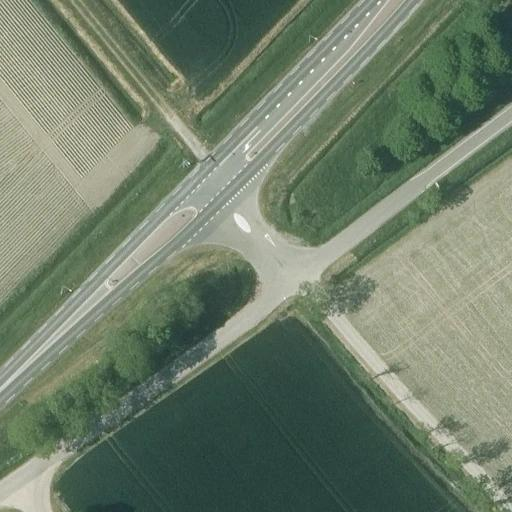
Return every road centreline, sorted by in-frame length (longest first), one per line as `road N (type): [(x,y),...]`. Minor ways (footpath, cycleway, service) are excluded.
road 1 (unclassified): [(0,493),(287,284)]
road 2 (primary): [(0,402),(226,194)]
road 3 (primary): [(209,166),(0,377)]
road 4 (unclassified): [(287,284),(511,114)]
road 5 (primary): [(226,194),(412,0)]
road 6 (primary): [(375,0),(209,166)]
road 7 (track): [(209,166),(74,0)]
